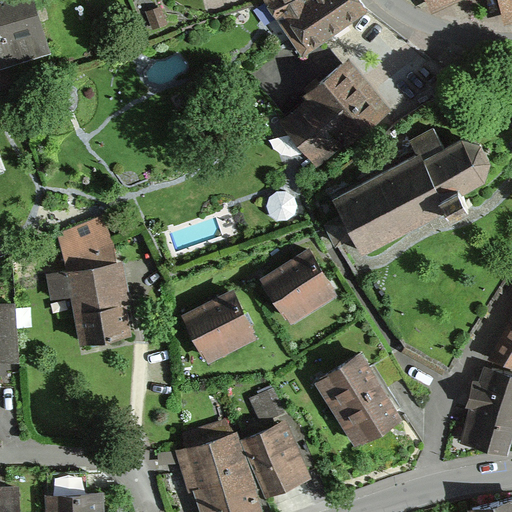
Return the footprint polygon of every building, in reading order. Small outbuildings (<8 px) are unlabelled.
[(31,0),(0,0),(0,64),(46,51),(31,0)] [(293,0),(276,12),(303,52),(364,12),(356,0),(293,0)] [(428,0),(432,9),(451,0),(428,0)] [(511,0),(497,0),(504,25),(511,22),(511,0)] [(158,9),(145,15),(152,30),(165,25),(158,9)] [(388,109),(347,59),(302,96),(308,103),(285,122),(316,159),(340,140),(344,145),(388,109)] [(481,140),(462,135),(442,146),(432,128),(409,140),(415,151),(331,196),(361,252),(447,206),(450,211),(468,202),(462,190),(485,178),(491,158),(481,140)] [(297,210),(297,205),(296,201),(293,197),(289,194),(284,193),(280,193),(275,194),(271,198),(269,202),(268,206),(268,211),(270,216),(274,219),(278,221),(283,222),(288,221),(292,218),(295,215),(297,210)] [(111,242),(102,216),(56,233),(64,259),(111,242)] [(111,242),(64,259),(66,272),(47,275),(49,297),(70,294),(80,341),(130,333),(111,242)] [(339,295),(308,248),(262,278),(293,325),(339,295)] [(253,338),(227,292),(183,317),(208,362),(253,338)] [(0,363),(20,362),(14,304),(0,304),(0,363)] [(511,318),(492,357),(511,366),(511,318)] [(381,385),(360,352),(315,380),(335,413),(381,385)] [(511,440),(511,373),(484,366),(479,382),(473,380),(466,405),(472,407),(462,442),(508,455),(511,440)] [(401,418),(381,385),(335,413),(355,446),(401,418)] [(282,411),(270,388),(251,398),(263,420),(282,411)] [(286,419),(240,440),(265,495),(311,474),(286,419)] [(266,511),(240,440),(237,430),(207,440),(233,511),(266,511)] [(233,511),(207,440),(178,451),(200,511),(233,511)] [(87,471),(46,474),(48,511),(105,511),(104,490),(88,491),(87,471)] [(17,511),(16,486),(0,486),(0,511),(17,511)] [(511,511),(511,498),(467,509),(467,511),(511,511)]
